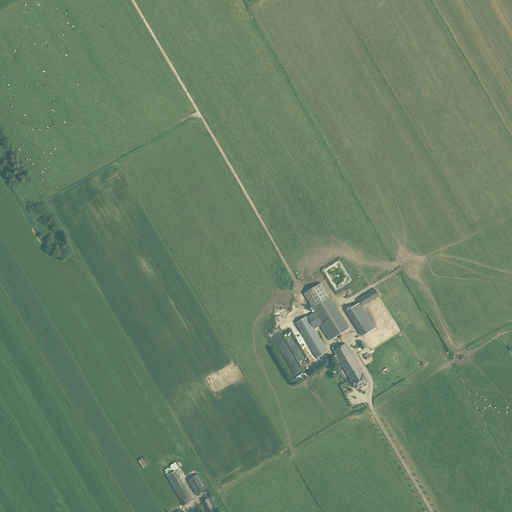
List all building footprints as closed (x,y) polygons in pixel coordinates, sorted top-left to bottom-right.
[(330,298),(320,283),(303,294),(314,311),(307,316),(305,314),(294,321),(316,358),(328,351),(314,329),(320,326),(322,329),(321,330),(328,341),(348,327),(341,316),(342,316),(330,297),(330,298)] [(362,306),(380,296),(375,288),(357,297),(362,306)] [(359,302),(346,311),(362,336),(375,328),(359,302)] [(363,373),(363,372),(346,343),(333,350),(351,380),(356,389),(368,382),(363,373)] [(144,468),(149,464),(144,456),(138,460),(144,468)] [(175,470),(166,476),(184,505),(193,500),(175,470)] [(197,495),(207,488),(198,474),(188,480),(197,495)] [(207,511),(216,506),(211,496),(202,501),(207,511)]
